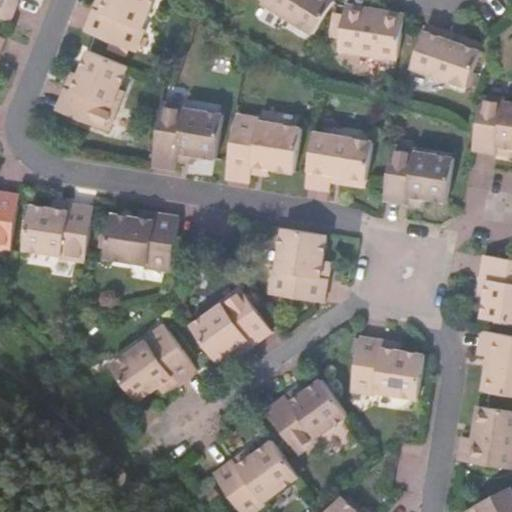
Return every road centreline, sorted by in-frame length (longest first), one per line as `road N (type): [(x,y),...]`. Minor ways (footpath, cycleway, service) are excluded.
road 1 (residential): [(416,271),(350,224),(10,161),(70,0)]
road 2 (residential): [(416,271),(145,457)]
road 3 (residential): [(444,511),(456,363),(416,271)]
